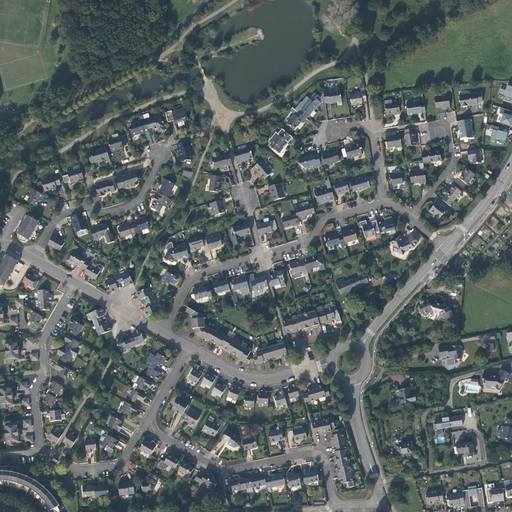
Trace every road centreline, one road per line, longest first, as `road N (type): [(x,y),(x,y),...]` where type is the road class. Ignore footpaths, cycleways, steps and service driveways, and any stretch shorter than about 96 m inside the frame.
road 1 (residential): [(336,504),(321,456),(220,469),(166,438),(152,412)]
road 2 (residential): [(152,412),(126,457),(109,468),(69,467),(41,442)]
road 3 (residential): [(261,256),(317,238),(324,222),(383,199)]
road 4 (residential): [(189,347),(247,378),(313,367)]
road 5 (residential): [(162,331),(199,275),(261,256)]
road 6 (track): [(376,483),(503,461)]
